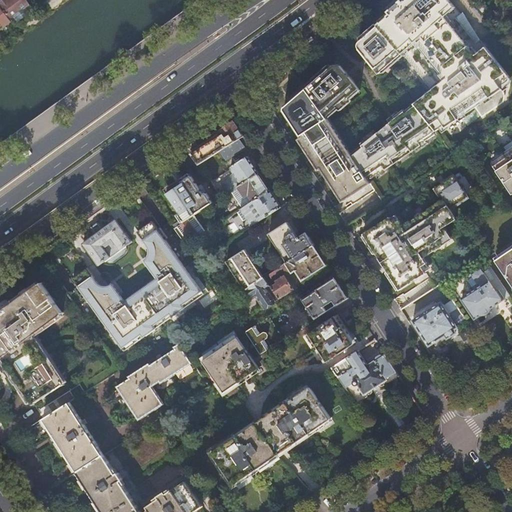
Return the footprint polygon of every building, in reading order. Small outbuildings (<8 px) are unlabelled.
[(30,3),(29,1),(28,0),(2,0),(0,2),(0,4),(8,17),(10,20),(11,21),(15,19),(13,17),(13,16),(30,3)] [(510,77),(509,75),(481,40),(477,43),(456,18),(460,14),(448,0),(407,0),(379,25),(361,40),(361,41),(360,42),(359,44),(359,46),(361,49),(360,49),(365,55),(366,55),(372,63),(371,63),(380,74),(413,44),(416,47),(414,51),(413,55),(412,59),(413,63),(415,63),(417,67),(419,70),(421,72),(425,75),(424,77),(428,78),(432,79),(437,79),(441,77),(444,81),(352,154),(368,176),(384,165),(387,168),(397,162),(394,158),(411,147),(413,151),(423,144),(421,140),(508,82),(510,79),(510,77)] [(0,23),(8,17),(0,4),(0,23)] [(322,74),(306,88),(325,115),(361,91),(351,78),(350,79),(345,72),(346,72),(341,66),(339,64),(336,64),(334,64),(333,66),(333,65),(322,74)] [(325,115),(306,88),(296,97),(284,107),(284,111),(310,150),(311,149),(315,155),(314,156),(336,188),(345,201),(372,183),(368,176),(352,154),(332,125),(328,118),(325,115)] [(196,141),(188,147),(200,164),(220,151),(244,136),(240,129),(235,122),(219,133),(218,131),(211,135),(214,139),(208,143),(200,147),(196,141)] [(244,136),(220,151),(226,160),(250,144),(244,136)] [(511,152),(493,165),(511,192),(511,152)] [(214,181),(224,196),(237,188),(238,187),(259,174),(254,165),(248,156),(231,168),(232,169),(214,181)] [(259,174),(238,187),(249,204),(253,201),(270,190),(265,183),(259,174)] [(391,217),(365,234),(372,244),(396,280),(402,290),(428,273),(423,266),(428,263),(425,258),(446,244),(443,239),(447,235),(443,229),(458,219),(452,208),(469,197),(455,175),(434,188),(440,197),(442,195),(444,198),(403,225),(400,220),(395,224),(391,217)] [(178,215),(183,222),(194,215),(214,203),(207,193),(204,195),(199,186),(192,176),(184,181),(185,183),(179,187),(178,185),(168,191),(176,204),(178,202),(184,212),(181,213),(178,215)] [(275,198),(270,190),(253,201),(249,204),(243,208),(254,224),(264,218),(281,207),(275,198)] [(183,222),(175,228),(187,244),(206,232),(194,215),(183,222)] [(104,230),(98,234),(84,244),(100,267),(106,263),(107,264),(108,264),(109,265),(110,265),(111,265),(113,265),(114,264),(125,256),(126,255),(127,254),(128,253),(128,252),(128,250),(127,248),(134,243),(118,221),(104,230)] [(291,222),(289,224),(288,223),(269,235),(287,263),(315,245),(307,232),(298,238),(295,233),(297,231),(291,222)] [(87,298),(122,347),(141,334),(143,337),(156,328),(154,325),(162,319),(170,314),(172,317),(185,308),(183,305),(202,292),(167,242),(170,240),(162,230),(160,231),(154,223),(139,233),(149,248),(149,249),(150,250),(149,252),(149,253),(149,255),(149,256),(148,258),(148,259),(147,261),(146,262),(155,275),(159,280),(154,283),(156,286),(133,303),(131,300),(126,303),(123,298),(114,285),(113,285),(110,286),(107,286),(105,285),(103,285),(101,284),(99,283),(89,269),(74,279),(80,288),(77,290),(84,300),(87,298)] [(93,228),(98,234),(104,230),(100,223),(97,225),(93,228)] [(323,257),(315,245),(287,263),(270,274),(276,283),(272,286),(277,295),(280,299),(295,289),(287,277),(297,270),(304,280),(306,282),(329,267),(323,257)] [(511,249),(496,260),(511,283),(511,249)] [(249,250),(246,252),(246,250),(227,263),(244,290),(246,289),(263,278),(254,263),(257,261),(252,255),(249,250)] [(510,296),(489,265),(482,269),(481,267),(466,278),(475,291),(462,299),(466,304),(476,319),(493,307),(510,296)] [(272,286),(265,277),(263,278),(246,289),(252,298),(257,296),(265,308),(275,302),(272,298),(277,295),(272,286)] [(349,298),(336,278),(303,299),(316,319),(349,298)] [(130,299),(131,300),(133,303),(156,286),(154,283),(154,282),(130,299)] [(65,385),(34,338),(32,340),(30,337),(64,313),(64,312),(63,312),(44,288),(46,286),(44,283),(43,284),(42,283),(10,306),(0,313),(0,354),(7,366),(23,389),(33,405),(34,404),(34,403),(40,399),(43,402),(46,400),(45,399),(48,397),(49,398),(53,396),(51,392),(63,385),(63,386),(65,385)] [(204,295),(202,292),(183,305),(185,308),(204,295)] [(232,298),(228,301),(227,302),(234,313),(239,309),(232,298)] [(458,328),(442,302),(414,321),(418,328),(427,341),(430,346),(446,335),(448,338),(452,335),(457,333),(455,330),(458,328)] [(350,329),(340,312),(312,329),(331,361),(359,343),(350,329)] [(162,319),(164,323),(172,317),(170,314),(162,319)] [(275,324),(271,316),(247,332),(262,353),(263,353),(285,339),(275,324)] [(285,325),(289,332),(303,323),(299,317),(296,318),(295,317),(294,317),(293,317),(292,317),(291,317),(290,318),(289,318),(289,319),(289,320),(289,321),(289,322),(289,323),(285,325)] [(154,325),(156,328),(164,323),(162,319),(154,325)] [(166,332),(169,337),(177,332),(174,327),(166,332)] [(141,334),(122,347),(124,350),(143,337),(141,334)] [(95,335),(87,341),(89,343),(97,338),(95,335)] [(261,370),(242,338),(207,361),(227,393),(261,370)] [(193,364),(180,344),(175,347),(176,349),(163,358),(161,356),(157,359),(158,361),(151,365),(150,364),(129,377),(131,379),(118,386),(128,401),(140,420),(164,404),(154,387),(161,382),(162,384),(193,364)] [(368,365),(359,350),(332,368),(357,404),(367,397),(368,396),(369,395),(369,394),(370,393),(370,392),(371,392),(372,391),(372,390),(373,389),(374,388),(376,387),(378,386),(379,386),(380,385),(381,384),(383,384),(384,384),(385,384),(387,383),(389,383),(400,376),(390,362),(385,354),(368,365)] [(121,370),(114,359),(111,361),(118,371),(121,370)] [(74,399),(84,393),(79,385),(69,391),(74,399)] [(311,390),(294,400),(315,432),(324,426),(331,420),(333,419),(313,388),(311,390)] [(281,455),(315,432),(294,400),(274,414),(215,454),(218,458),(227,473),(236,485),(250,476),(262,468),(263,467),(281,455)] [(105,454),(69,402),(43,419),(52,433),(70,459),(78,471),(105,454)] [(26,410),(13,417),(18,425),(30,418),(26,410)] [(160,426),(157,421),(145,428),(148,433),(160,426)] [(113,449),(105,454),(78,471),(89,488),(103,511),(199,511),(207,507),(189,479),(148,504),(140,492),(186,464),(177,450),(132,478),(113,449)] [(236,485),(227,473),(223,476),(232,488),(236,485)]
